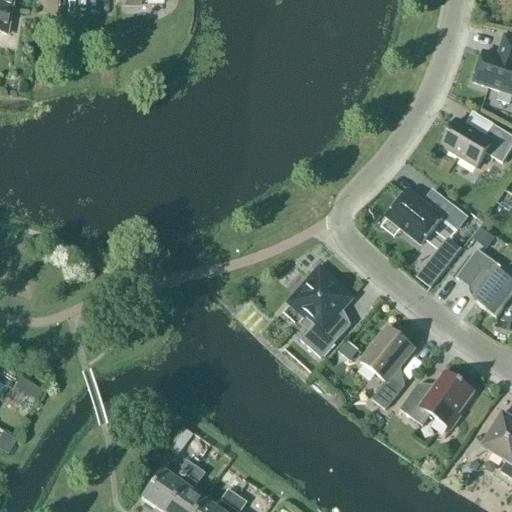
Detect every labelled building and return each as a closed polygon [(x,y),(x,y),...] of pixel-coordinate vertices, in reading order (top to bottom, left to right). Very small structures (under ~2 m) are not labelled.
[(0,0),(0,35),(6,37),(13,0),(0,0)] [(125,0),(126,8),(131,8),(140,8),(140,3),(165,3),(165,0),(125,0)] [(511,39),(505,37),(497,59),(484,54),(473,85),(511,98),(511,39)] [(486,140),(457,122),(440,149),(476,171),(485,156),(502,166),(511,150),(511,139),(493,127),(486,140)] [(421,207),(406,195),(388,218),(402,230),(401,232),(421,247),(442,221),(457,233),(467,220),(444,202),(434,214),(422,205),(421,207)] [(434,254),(444,261),(457,242),(447,235),(434,254)] [(467,274),(477,260),(464,250),(453,264),(467,274)] [(428,288),(445,268),(431,257),(416,279),(428,288)] [(511,286),(497,275),(501,270),(490,262),(468,291),(479,299),(474,305),(497,322),(497,321),(497,320),(503,312),(507,314),(511,314),(511,286)] [(349,301),(333,287),(334,285),(320,272),(309,284),(311,286),(298,300),(296,299),(290,305),(305,318),(307,316),(316,325),(300,343),(320,361),(350,327),(337,315),(349,301)] [(412,350),(389,332),(378,346),(376,345),(360,365),(386,385),(372,402),(385,412),(405,387),(393,378),(403,366),(400,364),(412,350)] [(474,395),(444,374),(430,394),(418,386),(399,413),(422,429),(430,418),(451,432),(460,420),(457,418),(474,395)] [(511,479),(511,420),(502,414),(481,448),(508,463),(502,474),(511,479)] [(154,511),(164,511),(194,470),(185,463),(172,482),(160,473),(140,501),(154,511)] [(195,511),(202,503),(190,495),(203,476),(194,470),(164,511),(195,511)] [(226,511),(236,499),(227,493),(214,511),(202,503),(195,511),(226,511)] [(236,499),(226,511),(240,511),(245,506),(236,499)]
